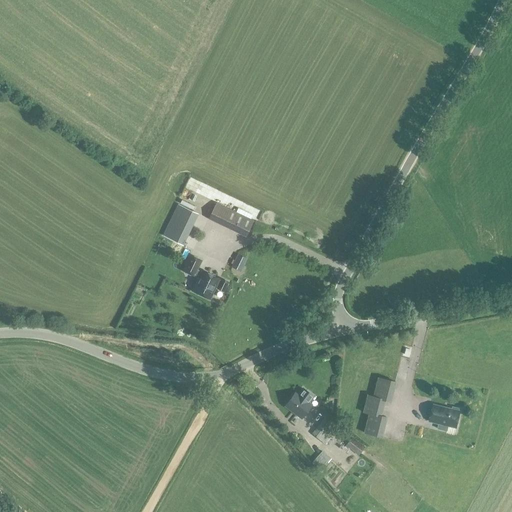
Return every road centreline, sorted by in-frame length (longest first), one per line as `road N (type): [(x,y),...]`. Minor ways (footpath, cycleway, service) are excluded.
road 1 (unclassified): [(342,330),(344,280),(505,0)]
road 2 (unclassified): [(217,375),(170,376),(46,334),(0,332)]
road 3 (unclassified): [(342,330),(511,297)]
road 4 (unknown): [(344,280),(314,253),(274,237),(202,253)]
road 5 (track): [(147,511),(217,375)]
road 6 (unclassified): [(217,375),(342,330)]
